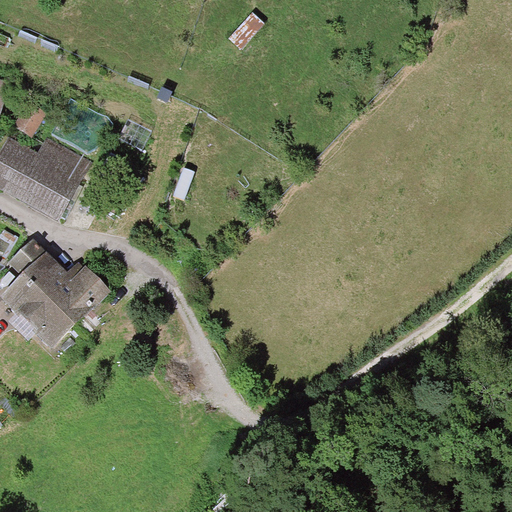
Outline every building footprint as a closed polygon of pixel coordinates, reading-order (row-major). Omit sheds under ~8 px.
[(245,55),(269,29),(255,17),(231,43),(245,55)] [(0,125),(14,83),(0,78),(0,125)] [(29,105),(15,128),(32,139),(46,116),(29,105)] [(93,163),(47,138),(39,154),(9,137),(0,153),(0,191),(60,224),(93,163)] [(68,273),(33,240),(8,266),(20,278),(0,298),(23,322),(34,332),(30,335),(51,355),(112,292),(80,261),(68,273)]
